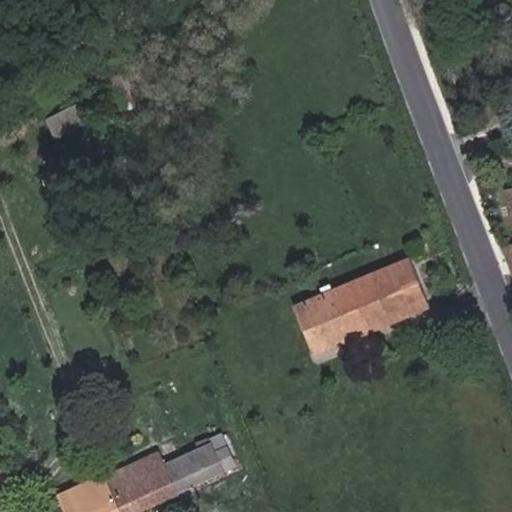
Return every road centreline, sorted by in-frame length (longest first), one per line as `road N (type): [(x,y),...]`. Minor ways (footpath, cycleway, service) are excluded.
road 1 (tertiary): [(390,0),(511,326)]
road 2 (unclassified): [(160,0),(0,81)]
